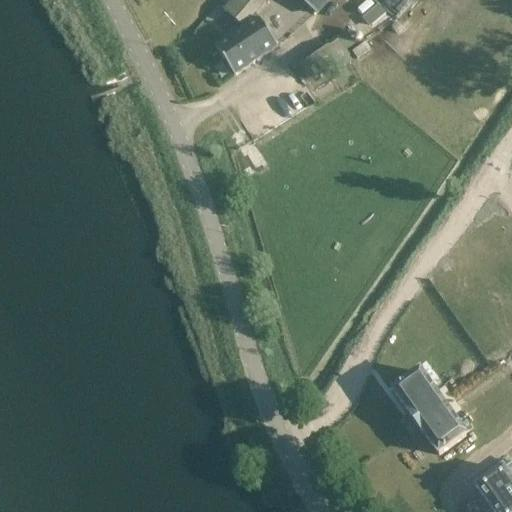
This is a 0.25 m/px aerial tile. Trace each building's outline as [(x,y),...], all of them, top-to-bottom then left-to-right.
[(232,0),(223,10),(244,30),(214,48),(232,77),(276,50),(258,21),(256,15),(269,0),(232,0)] [(297,0),(314,14),(325,0),(297,0)] [(297,64),(308,80),(346,56),(336,42),(327,48),(325,45),(297,64)] [(439,456),(466,437),(421,373),(394,393),(439,456)] [(502,468),(476,489),(495,511),(511,511),(511,461),(503,469),(502,468)]
